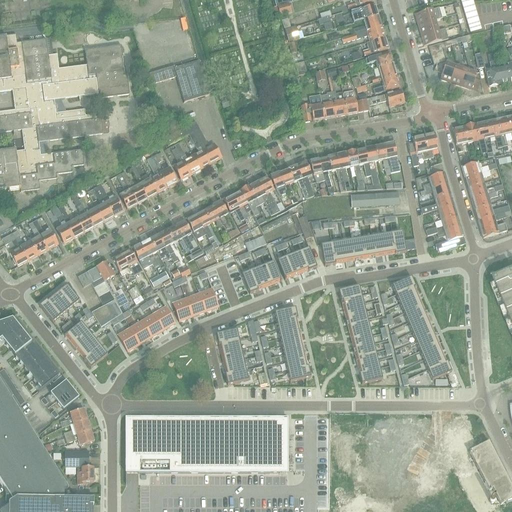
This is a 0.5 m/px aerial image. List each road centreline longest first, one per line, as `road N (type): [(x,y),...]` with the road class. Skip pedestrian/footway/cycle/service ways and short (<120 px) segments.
road 1 (residential): [(14,296),(273,150),(397,122)]
road 2 (residential): [(223,406),(480,402)]
road 3 (residential): [(206,329),(312,283),(423,268)]
road 4 (residential): [(431,115),(474,259)]
road 5 (residential): [(423,268),(397,122)]
road 6 (residential): [(111,404),(93,394),(14,296)]
road 7 (unclassified): [(480,402),(474,259)]
road 8 (residential): [(111,404),(130,371),(206,329)]
road 9 (residential): [(433,110),(423,104),(392,0)]
